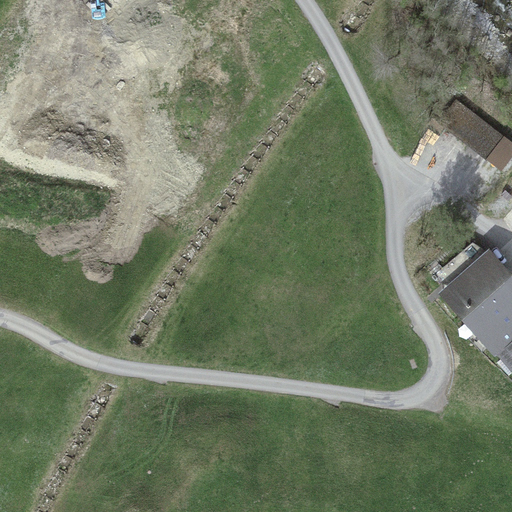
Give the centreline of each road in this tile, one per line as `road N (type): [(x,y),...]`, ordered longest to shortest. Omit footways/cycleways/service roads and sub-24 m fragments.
road 1 (track): [(304,0),(399,177),(393,267),(437,350),(433,384),(402,401),(91,362),(0,316)]
road 2 (track): [(399,177),(511,238)]
